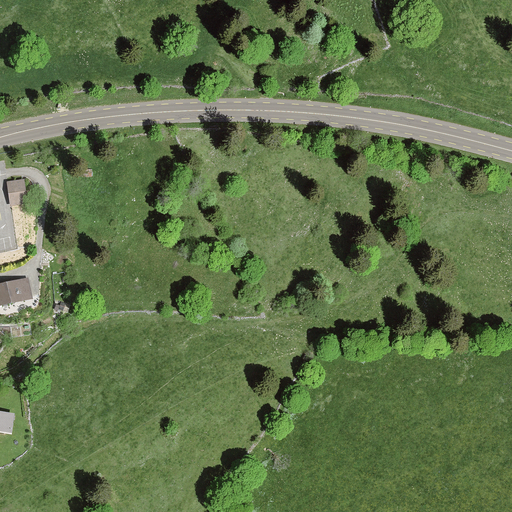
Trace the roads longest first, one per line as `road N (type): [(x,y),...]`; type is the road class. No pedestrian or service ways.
road 1 (primary): [(511,151),(356,117),(239,109),(136,113),(0,137)]
road 2 (trunk): [(250,0),(511,403)]
